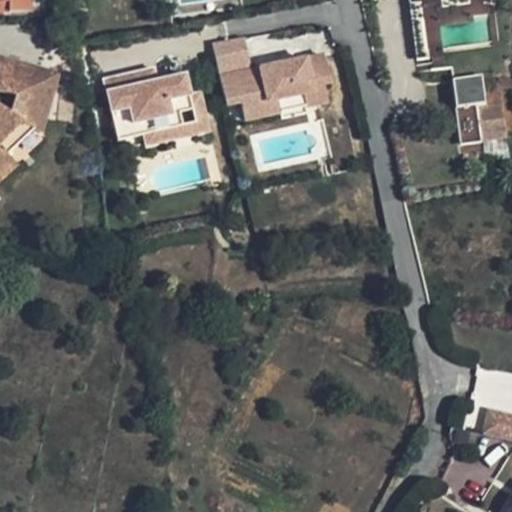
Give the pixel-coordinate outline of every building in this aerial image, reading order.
[(0,0),(0,12),(28,12),(27,0),(0,0)] [(451,55),(443,0),(413,0),(421,59),(451,55)] [(243,38),(211,43),(225,106),(240,102),(266,97),(268,108),(314,98),(311,87),(323,85),(329,83),(323,55),(277,65),(279,74),(262,77),(261,68),(251,71),(243,38)] [(55,76),(0,59),(0,92),(14,97),(8,114),(0,108),(0,167),(9,159),(5,155),(32,130),(38,134),(55,76)] [(277,65),(261,68),(262,77),(279,74),(277,65)] [(184,76),(144,85),(149,107),(163,104),(161,95),(187,89),(184,76)] [(473,77),(453,80),(461,144),(481,142),(477,105),(473,77)] [(144,85),(107,94),(122,155),(158,147),(157,140),(175,136),(173,125),(194,120),(192,110),(187,89),(161,95),(163,104),(149,107),(144,85)] [(311,87),(314,98),(315,105),(327,102),(323,85),(311,87)] [(511,89),(499,91),(505,139),(511,137),(511,89)] [(477,105),(481,142),(484,142),(505,139),(499,91),(485,93),(486,104),(477,105)] [(270,115),(268,108),(266,97),(240,102),(244,120),(270,115)] [(314,98),(268,108),(270,115),(315,105),(314,98)] [(175,136),(179,154),(212,147),(203,107),(192,110),(194,120),(173,125),(175,136)] [(9,159),(15,165),(44,137),(38,134),(32,130),(5,155),(9,159)] [(158,147),(146,150),(149,161),(179,154),(175,136),(157,140),(158,147)] [(508,160),(505,139),(484,142),(486,163),(508,160)] [(0,178),(15,165),(9,159),(0,167),(0,178)] [(511,415),(489,410),(483,435),(511,442),(511,415)] [(430,489),(444,496),(450,487),(440,482),(430,489)]
